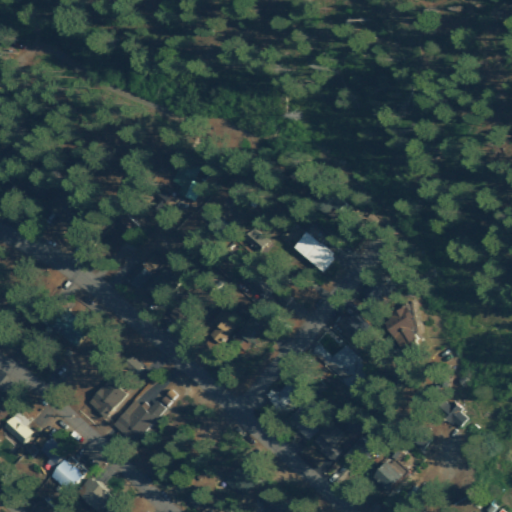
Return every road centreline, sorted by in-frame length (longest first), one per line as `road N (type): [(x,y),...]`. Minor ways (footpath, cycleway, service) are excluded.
road 1 (residential): [(0,233),(41,252),(131,317),(345,511)]
road 2 (residential): [(386,225),(232,403)]
road 3 (residential): [(174,511),(0,366)]
